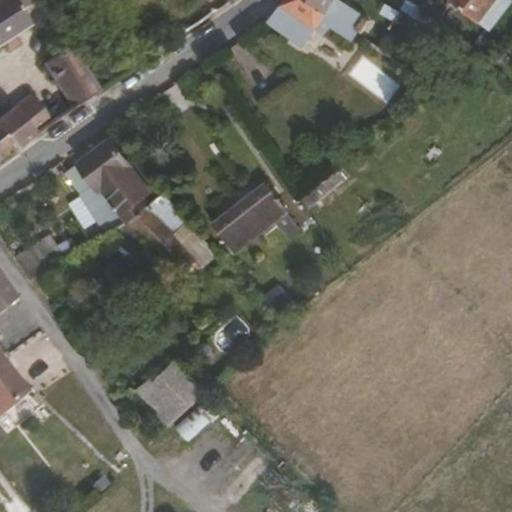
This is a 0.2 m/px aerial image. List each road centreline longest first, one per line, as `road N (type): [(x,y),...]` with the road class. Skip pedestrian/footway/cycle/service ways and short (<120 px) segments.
road 1 (residential): [(261,0),(0,183)]
road 2 (unclassified): [(0,249),(151,476)]
